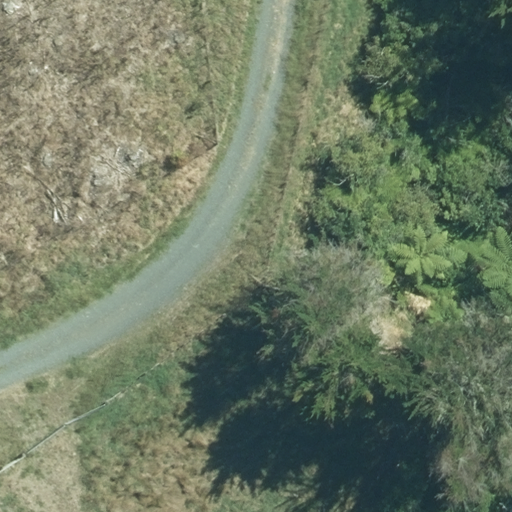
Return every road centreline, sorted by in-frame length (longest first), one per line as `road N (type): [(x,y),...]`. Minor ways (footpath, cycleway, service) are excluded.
road 1 (unclassified): [(275,0),(273,32),(170,266),(67,361),(0,391)]
road 2 (track): [(67,511),(0,410)]
